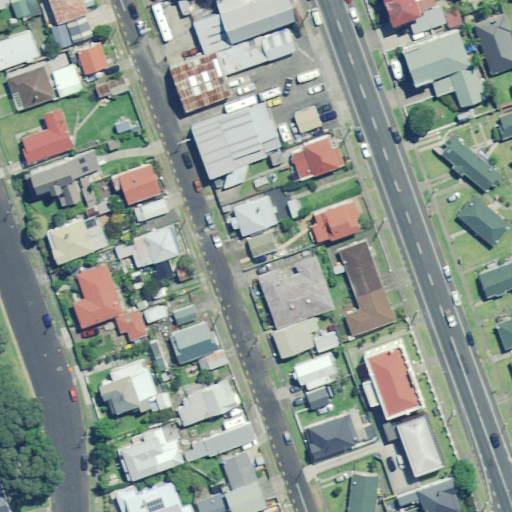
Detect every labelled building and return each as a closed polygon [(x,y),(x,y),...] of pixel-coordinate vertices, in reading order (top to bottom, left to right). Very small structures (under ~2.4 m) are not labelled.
[(41,13),(36,0),(17,0),(12,2),(17,20),(41,13)] [(60,25),(51,29),(58,48),(74,42),(93,34),(84,11),(88,10),(84,0),(50,0),(59,21),(60,25)] [(292,0),(214,0),(229,40),(298,16),(292,0)] [(435,0),(385,0),(393,22),(409,16),(414,32),(446,22),(440,3),(437,4),(435,0)] [(463,22),(458,9),(446,13),(450,26),(463,22)] [(170,30),(163,12),(155,15),(162,33),(170,30)] [(511,30),(506,14),(474,25),(492,74),(511,66),(511,38),(509,31),(511,30)] [(293,27),(217,53),(225,76),(301,49),(293,27)] [(474,66),(460,27),(422,42),(405,48),(417,82),(431,77),(438,95),(456,88),(462,105),(486,96),(474,66)] [(0,39),(0,67),(26,59),(27,62),(35,59),(34,56),(39,54),(31,29),(0,39)] [(101,41),(75,50),(84,74),(81,75),(84,84),(112,74),(101,41)] [(217,53),(170,70),(186,114),(233,98),(225,76),(217,53)] [(82,89),(74,63),(53,69),(61,95),(82,89)] [(55,97),(45,65),(6,77),(16,109),(55,97)] [(129,89),(126,82),(111,87),(113,94),(129,89)] [(264,100),(191,126),(209,176),(236,167),(232,155),(262,145),(260,142),(276,136),(264,100)] [(74,146),(61,106),(43,113),(48,127),(22,136),(30,161),(74,146)] [(321,124),(315,106),(295,113),(301,131),(321,124)] [(511,112),(496,118),(503,139),(511,135),(511,112)] [(293,153),(301,178),(344,163),(338,145),(333,147),(328,135),(304,144),(306,148),(293,153)] [(502,178),(454,137),(443,151),(487,188),(493,182),(496,185),(502,178)] [(91,217),(113,209),(109,199),(100,202),(88,172),(100,167),(94,150),(68,159),(31,172),(38,192),(48,188),(49,193),(63,188),(68,202),(84,197),(91,217)] [(129,202),(160,192),(150,162),(116,174),(112,176),(116,188),(123,186),(129,202)] [(511,224),(476,194),(459,216),(495,245),(511,224)] [(278,222),(269,197),(236,208),(244,234),(278,222)] [(169,211),(165,198),(135,207),(139,220),(169,211)] [(362,227),(353,199),(309,213),(318,241),(362,227)] [(58,261),(107,244),(100,224),(86,229),(82,218),(50,229),(56,245),(53,246),(58,261)] [(116,248),(119,258),(134,253),(138,266),(182,252),(173,225),(129,239),(115,244),(116,248)] [(277,248),(271,231),(249,239),(255,256),(277,248)] [(368,239),(340,248),(344,259),(332,263),(336,274),(348,270),(361,308),(345,314),(352,335),(396,319),(368,239)] [(119,258),(116,248),(97,254),(101,265),(77,273),(85,297),(73,301),(82,325),(124,311),(107,264),(120,259),(119,258)] [(335,307),(316,254),(259,275),(278,328),(272,331),(281,356),(314,344),(317,352),(340,343),(328,309),(335,307)] [(197,275),(192,261),(176,267),(181,280),(197,275)] [(511,288),(511,262),(481,273),(489,296),(511,288)] [(168,315),(164,304),(144,311),(148,322),(168,315)] [(198,317),(194,305),(173,312),(177,324),(198,317)] [(148,334),(139,308),(115,316),(121,333),(127,331),(131,340),(148,334)] [(511,346),(511,319),(499,324),(508,348),(511,346)] [(179,362),(220,347),(214,330),(209,332),(205,320),(169,334),(179,362)] [(158,340),(151,343),(161,370),(167,367),(158,340)] [(367,353),(376,378),(367,381),(388,440),(403,434),(416,472),(445,462),(420,392),(402,341),(367,353)] [(227,362),(223,350),(205,356),(209,368),(227,362)] [(336,370),(329,352),(295,365),(300,378),(304,377),(308,388),(331,380),(328,373),(336,370)] [(157,393),(149,368),(100,383),(104,397),(109,395),(114,411),(139,404),(141,409),(152,406),(148,396),(157,393)] [(201,390),(198,384),(180,391),(186,404),(176,408),(182,425),(236,404),(237,403),(238,403),(239,402),(240,401),(240,400),(240,399),(240,398),(240,397),(240,395),(239,394),(238,393),(237,392),(236,392),(235,392),(234,391),(232,392),(227,380),(201,390)] [(331,402),(325,387),(310,393),(316,408),(331,402)] [(303,426),(314,457),(377,436),(372,421),(356,426),(351,411),(303,426)] [(256,438),(250,422),(184,446),(190,462),(256,438)] [(167,442),(162,427),(142,434),(144,439),(118,448),(129,479),(183,460),(175,439),(167,442)] [(243,511),(266,504),(246,449),(222,458),(233,487),(197,500),(200,511),(243,511)] [(375,511),(379,476),(355,473),(350,511),(375,511)] [(460,489),(455,474),(416,489),(425,511),(456,511),(463,510),(455,491),(460,489)] [(192,511),(190,505),(182,508),(172,480),(135,493),(133,487),(116,493),(122,511),(192,511)]
